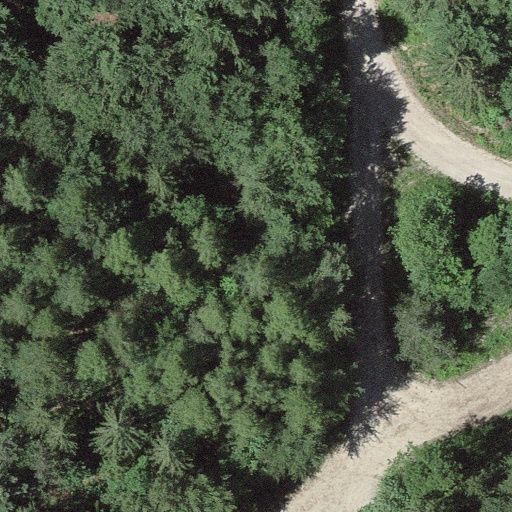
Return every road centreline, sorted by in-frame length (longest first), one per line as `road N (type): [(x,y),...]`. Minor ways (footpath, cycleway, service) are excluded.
road 1 (track): [(371,450),(366,0)]
road 2 (track): [(335,511),(371,450),(511,375)]
road 3 (track): [(366,63),(396,109),(439,148),(511,181)]
